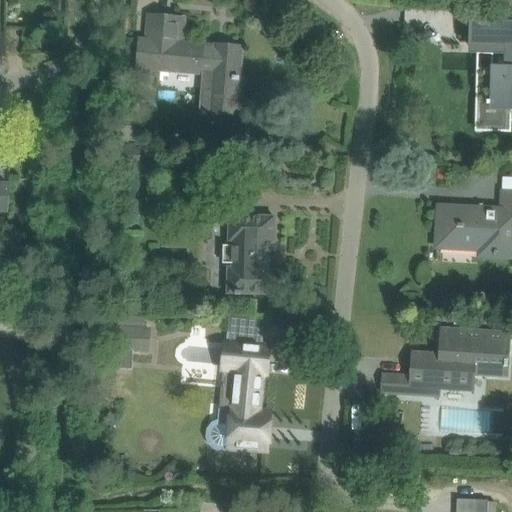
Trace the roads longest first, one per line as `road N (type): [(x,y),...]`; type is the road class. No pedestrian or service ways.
road 1 (residential): [(330,511),(373,101),(367,57),(351,25),(319,0)]
road 2 (residential): [(0,74),(57,60),(104,0)]
